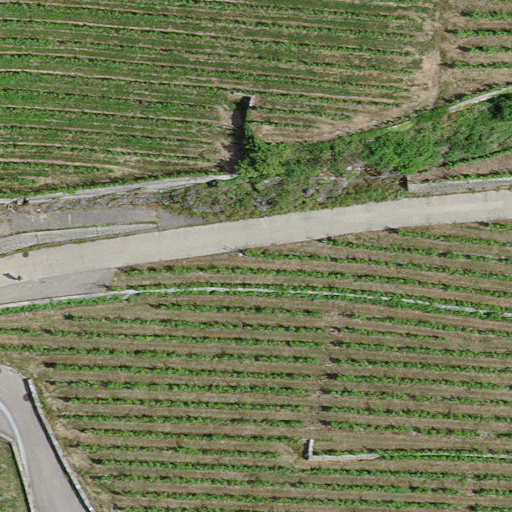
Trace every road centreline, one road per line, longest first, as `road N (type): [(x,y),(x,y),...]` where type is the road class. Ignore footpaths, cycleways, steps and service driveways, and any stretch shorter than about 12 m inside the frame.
road 1 (track): [(0,275),(160,244),(511,210)]
road 2 (track): [(0,413),(25,423),(72,511)]
